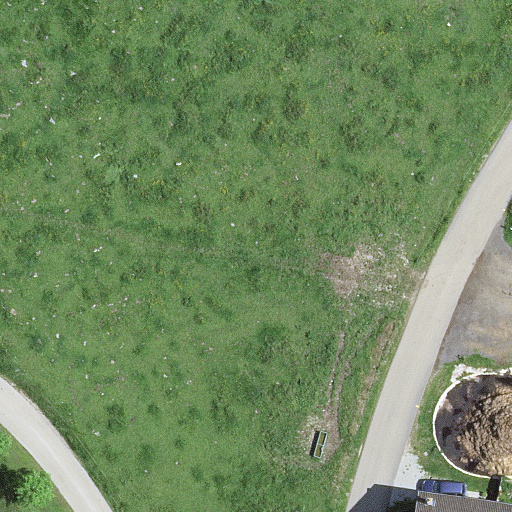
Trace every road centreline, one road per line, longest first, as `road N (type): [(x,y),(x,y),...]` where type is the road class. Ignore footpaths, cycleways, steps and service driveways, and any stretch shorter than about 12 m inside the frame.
road 1 (unclassified): [(371,511),(382,401),(511,166)]
road 2 (unclassified): [(0,397),(101,511)]
